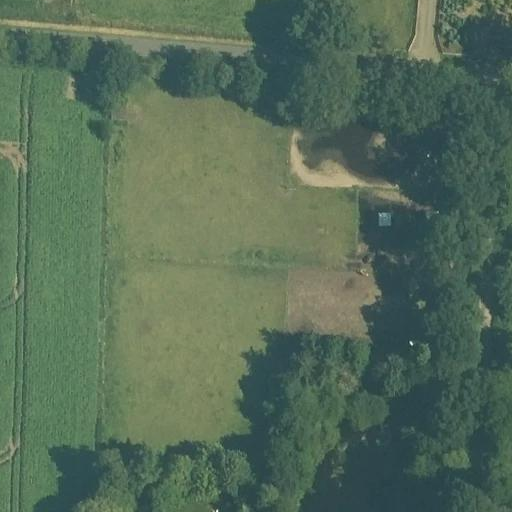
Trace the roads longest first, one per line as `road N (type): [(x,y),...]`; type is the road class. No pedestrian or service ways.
road 1 (residential): [(0,32),(511,70)]
road 2 (track): [(481,511),(497,69)]
